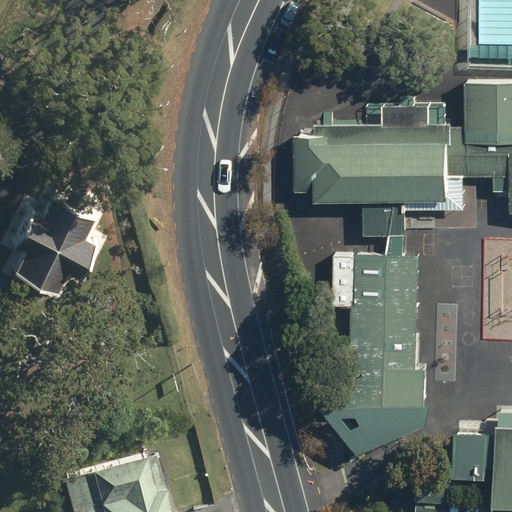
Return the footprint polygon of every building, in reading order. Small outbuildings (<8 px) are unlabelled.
[(407,0),(451,25),(465,0),(407,0)] [(366,188),(366,225),(406,224),(406,188),(450,188),(450,167),(511,166),(511,70),(468,71),(468,119),(454,119),(454,113),(317,115),(317,126),(297,125),(298,179),(318,179),(319,189),(366,188)] [(18,262),(63,285),(70,272),(79,276),(99,236),(88,230),(97,211),(55,189),(45,211),(35,205),(17,241),(26,247),(18,262)] [(361,444),(428,416),(433,395),(426,395),(427,362),(418,361),(421,247),(357,246),(356,249),(336,247),(334,296),(355,297),(352,377),(342,377),(342,389),(327,388),(361,444)] [(511,417),(500,417),(499,427),(456,426),(455,469),(489,469),(489,457),(498,457),(498,494),(511,493),(511,417)] [(173,511),(157,450),(68,473),(78,511),(173,511)] [(417,511),(446,511),(447,480),(418,480),(417,511)]
